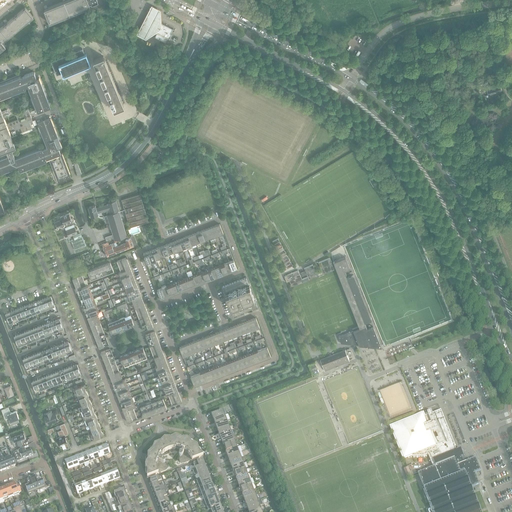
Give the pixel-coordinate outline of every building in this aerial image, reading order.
[(49,22),(89,6),(90,6),(89,4),(91,3),(91,4),(98,2),(98,1),(97,0),(66,0),(63,1),(44,9),(49,23),(49,22)] [(161,12),(152,7),(138,33),(146,38),(159,32),(162,27),(161,12)] [(33,17),(26,8),(24,10),(23,9),(20,11),(27,19),(28,19),(29,20),(33,17)] [(18,29),(27,22),(29,20),(28,19),(27,19),(20,11),(17,14),(18,15),(14,18),(13,18),(10,20),(18,29)] [(8,38),(18,29),(10,20),(7,23),(7,24),(3,27),(3,26),(0,28),(8,38)] [(157,32),(155,36),(155,37),(165,42),(166,43),(168,38),(169,39),(171,34),(170,33),(172,29),(165,25),(162,24),(157,32)] [(75,51),(51,61),(54,71),(56,75),(62,73),(63,76),(69,73),(71,72),(83,67),(84,67),(88,65),(90,64),(86,53),(84,53),(82,48),(75,51)] [(94,60),(93,60),(96,66),(102,83),(103,85),(107,93),(108,95),(114,110),(124,106),(103,56),(94,60)] [(0,152),(0,153),(0,154),(6,152),(8,157),(0,159),(0,214),(5,213),(0,200),(0,173),(18,167),(20,172),(47,161),(46,160),(49,159),(58,182),(71,177),(70,177),(61,154),(62,154),(61,153),(60,154),(58,149),(62,147),(61,147),(50,118),(50,117),(37,122),(38,125),(39,125),(47,148),(42,150),(42,149),(41,149),(15,159),(11,149),(16,147),(15,147),(12,139),(36,129),(28,109),(15,114),(17,119),(6,124),(0,108),(0,97),(25,88),(26,88),(25,87),(28,86),(36,108),(37,112),(50,107),(50,106),(39,77),(36,78),(34,72),(21,76),(21,75),(20,75),(21,76),(0,83),(0,152)] [(488,87),(485,88),(487,92),(489,91),(490,94),(502,90),(499,81),(487,86),(488,87)] [(149,222),(140,194),(121,199),(129,227),(149,222)] [(108,205),(99,207),(101,213),(106,211),(107,215),(104,216),(106,223),(109,222),(113,235),(105,237),(106,240),(114,238),(115,240),(117,239),(126,237),(119,212),(116,201),(107,203),(108,205)] [(99,207),(96,208),(95,205),(88,207),(88,208),(88,211),(89,211),(91,216),(95,215),(95,217),(102,215),(101,213),(99,207)] [(60,216),(62,219),(64,225),(69,223),(69,224),(73,223),(72,221),(73,221),(74,220),(73,218),(71,217),(71,218),(69,213),(60,216)] [(64,225),(62,219),(55,222),(57,227),(60,226),(61,228),(65,226),(64,225)] [(215,225),(218,235),(223,234),(219,223),(215,225)] [(68,237),(73,235),(77,233),(74,227),(73,225),(65,228),(65,229),(62,230),(63,231),(63,232),(65,237),(68,236),(68,237)] [(218,235),(215,225),(210,227),(214,237),(218,235)] [(214,237),(210,227),(206,229),(210,239),(214,237)] [(210,239),(206,229),(201,231),(205,241),(210,239)] [(205,241),(201,231),(197,232),(201,242),(205,241)] [(201,242),(197,232),(192,234),(196,244),(201,242)] [(196,244),(192,234),(188,236),(192,246),(196,244)] [(187,248),(192,246),(188,236),(183,237),(187,248)] [(179,239),(183,249),(187,248),(183,237),(179,239)] [(114,248),(116,253),(133,246),(130,238),(126,239),(127,243),(116,247),(114,248)] [(183,249),(179,239),(174,241),(178,251),(183,249)] [(178,251),(174,241),(170,243),(174,253),(178,251)] [(105,251),(105,253),(105,254),(105,255),(106,255),(107,256),(116,253),(114,248),(116,247),(116,246),(117,245),(116,242),(115,243),(109,245),(108,242),(102,244),(103,247),(103,249),(104,250),(105,251)] [(174,253),(170,243),(165,244),(169,255),(174,253)] [(169,255),(165,244),(161,246),(165,256),(169,255)] [(165,256),(161,246),(156,248),(160,258),(165,256)] [(160,258),(156,248),(152,250),(156,260),(160,258)] [(292,266),(283,249),(278,252),(278,253),(285,265),(287,268),(292,266)] [(156,260),(152,250),(147,251),(151,261),(156,260)] [(151,261),(147,251),(143,253),(146,263),(151,261)] [(116,261),(119,267),(128,263),(126,257),(116,261)] [(370,320),(369,318),(352,276),(352,275),(347,277),(346,275),(346,274),(345,271),(350,269),(345,257),(334,261),(334,260),(333,260),(359,326),(352,329),(353,331),(338,337),(341,344),(364,346),(374,347),(381,347),(373,326),(367,329),(365,323),(370,321),(370,320)] [(291,286),(334,269),(333,266),(332,263),(330,258),(318,262),(321,268),(315,270),(313,265),(304,268),(307,277),(302,279),(298,270),(287,275),(288,278),(291,286)] [(229,261),(232,272),(237,270),(233,260),(229,261)] [(224,263),(228,273),(232,272),(229,261),(224,263)] [(104,264),(108,274),(114,272),(110,262),(104,264)] [(118,273),(130,269),(128,263),(119,267),(121,272),(118,273)] [(220,265),(224,275),(228,273),(224,263),(220,265)] [(108,274),(104,264),(99,267),(102,276),(108,274)] [(215,267),(219,277),(224,275),(220,265),(215,267)] [(102,276),(99,267),(93,269),(97,278),(102,276)] [(211,268),(215,278),(219,277),(215,267),(211,268)] [(206,270),(210,280),(215,278),(211,268),(206,270)] [(97,278),(93,269),(87,271),(91,281),(97,278)] [(118,273),(120,278),(132,273),(130,269),(118,273)] [(202,272),(206,282),(210,280),(206,270),(202,272)] [(197,274),(201,284),(206,282),(202,272),(197,274)] [(120,278),(122,282),(134,278),(132,273),(120,278)] [(197,285),(193,275),(192,273),(187,275),(188,277),(192,287),(197,285)] [(74,284),(84,280),(82,274),(72,278),(74,284)] [(193,275),(197,285),(201,284),(197,274),(193,275)] [(184,279),(188,289),(192,287),(188,277),(184,279)] [(233,316),(257,306),(246,277),(222,286),(233,316)] [(122,282),(124,287),(136,282),(134,278),(122,282)] [(188,289),(184,279),(179,281),(183,291),(188,289)] [(84,280),(74,284),(76,290),(88,285),(86,286),(84,280)] [(179,292),(183,291),(179,281),(175,282),(179,292)] [(137,287),(136,282),(124,287),(125,291),(137,287)] [(174,294),(179,292),(175,282),(170,284),(174,294)] [(170,296),(174,294),(170,284),(166,286),(170,296)] [(88,285),(76,290),(78,294),(90,289),(88,285)] [(165,298),(170,296),(166,286),(161,287),(165,298)] [(125,291),(127,296),(139,291),(137,287),(125,291)] [(160,299),(165,298),(161,287),(157,289),(160,299)] [(80,299),(92,294),(90,289),(78,294),(80,299)] [(129,300),(141,296),(139,291),(127,296),(129,300)] [(92,294),(80,299),(81,303),(94,298),(92,294)] [(46,298),(50,307),(54,305),(54,306),(50,295),(50,296),(46,298)] [(141,296),(129,300),(129,301),(131,300),(133,304),(143,300),(141,296)] [(50,307),(46,298),(41,299),(45,309),(50,307)] [(94,298),(81,303),(83,308),(95,303),(94,298)] [(37,301),(41,310),(45,309),(41,299),(37,301)] [(134,308),(144,305),(143,300),(133,304),(134,308)] [(32,303),(36,312),(41,310),(37,301),(32,303)] [(28,305),(32,314),(36,312),(32,303),(28,305)] [(95,303),(83,308),(85,312),(97,307),(95,303)] [(24,306),(27,316),(32,314),(28,305),(24,306)] [(137,314),(147,310),(144,305),(134,308),(134,309),(135,309),(137,314)] [(19,308),(23,317),(27,316),(24,306),(19,308)] [(97,307),(85,312),(87,317),(99,312),(97,307)] [(15,310),(18,319),(23,317),(19,308),(15,310)] [(10,312),(14,321),(18,319),(15,310),(10,312)] [(139,320),(149,316),(147,310),(137,314),(139,320)] [(14,321),(10,312),(6,313),(5,312),(5,313),(9,322),(9,323),(10,323),(9,323),(14,321)] [(99,312),(87,317),(88,321),(98,317),(97,313),(99,312)] [(124,317),(128,326),(131,325),(134,324),(130,314),(124,317)] [(141,325),(151,321),(149,316),(139,320),(141,325)] [(98,317),(88,321),(90,326),(100,322),(98,317)] [(119,319),(122,328),(125,327),(125,328),(128,326),(124,317),(119,319)] [(251,319),(255,329),(260,328),(256,317),(251,319)] [(55,320),(58,330),(63,328),(63,329),(59,318),(59,319),(55,320)] [(113,321),(117,331),(120,330),(120,329),(122,328),(119,319),(113,321)] [(255,329),(251,319),(246,321),(250,331),(255,329)] [(58,330),(55,320),(50,322),(54,332),(58,330)] [(117,331),(113,321),(107,323),(111,333),(114,332),(117,331)] [(151,321),(141,325),(143,331),(153,327),(151,321)] [(250,331),(246,321),(242,323),(246,333),(250,331)] [(46,324),(49,333),(54,332),(50,322),(46,324)] [(100,322),(90,326),(92,331),(102,327),(100,322)] [(242,323),(237,324),(241,335),(246,333),(242,323)] [(49,333),(46,324),(41,326),(45,335),(49,333)] [(233,326),(237,336),(241,335),(237,324),(233,326)] [(37,327),(40,337),(45,335),(41,326),(37,327)] [(237,336),(233,326),(229,328),(232,338),(237,336)] [(40,337),(37,327),(32,329),(36,338),(40,337)] [(102,327),(92,331),(95,337),(104,333),(102,327)] [(232,338),(229,328),(224,330),(228,340),(232,338)] [(28,331),(31,340),(36,338),(32,329),(28,331)] [(220,331),(223,341),(228,340),(224,330),(220,331)] [(31,340),(28,331),(23,333),(27,342),(31,340)] [(147,341),(157,337),(155,331),(145,335),(147,341)] [(223,341),(220,331),(215,333),(219,343),(223,341)] [(19,334),(23,344),(27,342),(23,333),(19,334)] [(106,339),(104,333),(95,337),(97,342),(106,339)] [(210,335),(214,345),(219,343),(215,333),(210,335)] [(23,344),(19,334),(15,336),(14,335),(18,346),(18,345),(23,344)] [(214,345),(210,335),(206,337),(210,347),(214,345)] [(149,347),(159,343),(157,337),(147,341),(149,347)] [(210,347),(206,337),(202,338),(205,348),(210,347)] [(205,348),(202,338),(197,340),(201,350),(205,348)] [(106,339),(97,342),(99,348),(109,344),(106,339)] [(201,350),(197,340),(193,342),(196,352),(201,350)] [(63,343),(67,353),(71,351),(72,352),(72,351),(68,341),(63,343)] [(196,352),(193,342),(188,344),(192,354),(196,352)] [(59,345),(63,354),(67,353),(63,343),(59,345)] [(152,352),(161,348),(159,343),(149,347),(152,352)] [(192,354),(188,344),(184,345),(188,355),(192,354)] [(55,347),(58,356),(63,354),(59,345),(55,347)] [(188,355),(184,345),(179,347),(183,357),(188,355)] [(50,348),(54,358),(58,356),(55,347),(50,348)] [(137,349),(141,361),(147,359),(143,347),(140,348),(140,347),(137,349)] [(262,348),(266,359),(271,357),(267,347),(262,348)] [(46,350),(49,359),(54,358),(50,348),(46,350)] [(153,358),(163,354),(161,348),(152,352),(154,357),(153,358)] [(258,350),(262,360),(266,359),(262,348),(258,350)] [(103,358),(112,354),(110,349),(101,352),(103,358)] [(131,351),(136,363),(141,361),(137,349),(134,350),(131,351)] [(49,359),(46,350),(41,352),(45,361),(49,359)] [(253,352),(257,362),(262,360),(258,350),(253,352)] [(345,350),(334,354),(320,360),(324,371),(349,361),(345,350)] [(136,363),(131,351),(129,352),(125,353),(130,365),(136,363)] [(37,354),(40,363),(45,361),(41,352),(37,354)] [(249,354),(253,364),(257,362),(253,352),(249,354)] [(124,367),(130,365),(125,353),(122,354),(120,356),(124,367)] [(32,355),(36,365),(40,363),(37,354),(32,355)] [(112,354),(103,358),(105,364),(115,360),(112,354)] [(155,362),(165,358),(163,354),(153,358),(155,362)] [(244,355),(248,365),(253,364),(249,354),(244,355)] [(28,357),(31,366),(36,365),(32,355),(28,357)] [(240,357),(244,367),(248,365),(244,355),(240,357)] [(31,366),(28,357),(23,359),(23,358),(27,369),(27,368),(31,366)] [(235,359),(239,369),(244,367),(240,357),(235,359)] [(155,368),(167,363),(165,358),(155,362),(157,367),(155,367),(155,368)] [(239,369),(235,359),(231,361),(235,371),(239,369)] [(115,360),(105,364),(107,369),(117,366),(115,360)] [(226,362),(230,372),(235,371),(231,361),(226,362)] [(222,364),(226,374),(230,372),(226,362),(222,364)] [(72,366),(76,375),(80,374),(81,374),(77,363),(76,364),(77,364),(72,366)] [(157,372),(169,367),(167,363),(155,368),(157,372)] [(217,366),(221,376),(226,374),(222,364),(217,366)] [(68,368),(71,377),(76,375),(72,366),(68,368)] [(117,366),(107,369),(109,375),(119,371),(117,366)] [(213,368),(217,378),(221,376),(217,366),(213,368)] [(158,377),(170,372),(169,367),(157,372),(158,377)] [(63,369),(67,379),(71,377),(68,368),(63,369)] [(208,369),(212,379),(217,378),(213,368),(208,369)] [(59,371),(62,380),(67,379),(63,369),(59,371)] [(204,371),(208,381),(212,379),(208,369),(204,371)] [(54,373),(58,382),(62,380),(59,371),(54,373)] [(119,371),(109,375),(111,379),(121,376),(119,371)] [(199,373),(203,383),(208,381),(204,371),(199,373)] [(160,381),(172,377),(170,372),(158,377),(160,381)] [(50,375),(53,384),(58,382),(54,373),(50,375)] [(195,374),(199,384),(203,383),(199,373),(195,374)] [(199,384),(195,374),(190,376),(194,386),(199,384)] [(45,376),(49,386),(53,384),(50,375),(45,376)] [(41,378),(45,387),(49,386),(45,376),(41,378)] [(121,376),(111,379),(113,384),(125,379),(123,380),(121,376)] [(162,386),(174,381),(172,377),(160,381),(160,382),(158,383),(159,386),(162,385),(162,386)] [(36,380),(40,389),(45,387),(41,378),(36,380)] [(125,379),(113,384),(114,388),(127,384),(125,379)] [(40,389),(36,380),(32,381),(31,381),(34,388),(33,389),(34,391),(35,391),(36,392),(36,391),(40,389)] [(174,381),(162,386),(164,390),(176,385),(174,381)] [(75,393),(85,390),(85,388),(85,387),(85,386),(85,385),(85,384),(85,383),(85,384),(73,389),(75,393)] [(127,384),(114,388),(116,393),(128,388),(127,384)] [(165,395),(177,390),(176,385),(164,390),(165,395)] [(10,386),(6,388),(4,388),(8,398),(14,395),(10,386)] [(130,393),(128,388),(116,393),(118,397),(130,393)] [(78,398),(88,394),(87,393),(87,392),(86,391),(85,390),(75,393),(75,394),(76,393),(78,398)] [(170,399),(180,396),(177,390),(165,395),(168,394),(170,399)] [(132,397),(130,393),(118,397),(120,402),(132,397)] [(80,402),(89,398),(88,397),(88,396),(88,395),(88,394),(78,398),(80,402)] [(180,396),(170,399),(172,405),(182,401),(180,396)] [(134,402),(132,397),(120,402),(121,406),(134,402)] [(81,407),(91,403),(91,402),(91,401),(90,401),(90,400),(89,400),(89,398),(80,402),(81,407)] [(157,401),(161,411),(167,409),(163,399),(157,401)] [(151,403),(155,413),(161,411),(157,401),(151,403)] [(135,406),(134,402),(121,406),(123,411),(135,406)] [(91,403),(81,407),(78,408),(80,412),(81,412),(92,407),(92,406),(92,405),(92,404),(91,403)] [(146,406),(150,415),(155,413),(151,403),(146,406)] [(123,411),(125,416),(135,413),(133,407),(135,406),(123,411)] [(150,415),(146,406),(140,408),(144,418),(150,415)] [(19,418),(16,411),(10,413),(8,407),(1,410),(4,418),(8,417),(10,421),(19,418)] [(82,416),(85,416),(94,412),(94,411),(93,410),(92,407),(81,412),(82,416)] [(215,420),(225,416),(222,410),(211,415),(212,418),(214,417),(215,420)] [(424,489),(433,511),(481,511),(472,487),(479,484),(475,473),(481,470),(476,457),(469,460),(461,463),(458,456),(461,455),(459,451),(457,452),(455,446),(441,410),(433,413),(432,412),(428,413),(428,415),(424,417),(423,414),(391,426),(404,459),(411,456),(412,456),(414,456),(416,457),(418,457),(420,457),(422,457),(424,456),(426,456),(428,455),(433,467),(418,474),(424,489)] [(44,417),(47,425),(58,420),(55,413),(53,414),(51,411),(43,414),(45,417),(44,417)] [(86,420),(96,416),(96,415),(95,414),(94,412),(85,416),(86,420)] [(135,413),(125,416),(128,422),(137,419),(135,413)] [(86,425),(97,421),(97,419),(97,418),(97,417),(96,416),(86,420),(84,421),(86,425)] [(215,426),(227,421),(225,416),(215,420),(216,422),(214,423),(215,426)] [(88,430),(100,425),(99,424),(99,423),(98,423),(97,421),(86,425),(86,426),(86,427),(87,429),(88,429),(88,430)] [(219,430),(229,426),(227,421),(215,426),(216,428),(218,428),(219,430)] [(68,434),(64,423),(60,425),(64,436),(64,435),(65,436),(68,434)] [(89,435),(91,434),(101,430),(100,428),(100,427),(100,426),(100,425),(88,430),(87,430),(89,435)] [(219,436),(231,432),(229,426),(219,430),(220,433),(218,434),(219,436)] [(91,434),(89,435),(88,435),(90,440),(104,434),(105,435),(105,434),(104,434),(103,433),(102,432),(101,430),(91,434)] [(223,441),(233,437),(231,432),(219,436),(220,439),(222,438),(223,441)] [(11,438),(14,447),(22,444),(21,440),(26,438),(24,433),(11,438)] [(65,437),(65,436),(64,435),(64,436),(57,438),(59,445),(61,445),(63,450),(66,448),(66,449),(69,448),(67,442),(66,440),(67,439),(66,437),(65,437)] [(164,439),(168,450),(169,450),(171,449),(173,449),(175,449),(176,449),(180,451),(179,454),(179,455),(179,456),(179,457),(180,457),(179,458),(179,459),(179,460),(179,461),(180,462),(181,463),(182,464),(183,464),(184,464),(185,463),(203,456),(199,452),(197,446),(191,444),(186,442),(187,440),(181,440),(176,437),(170,439),(164,439)] [(223,447),(235,442),(233,437),(223,441),(224,444),(222,444),(223,447)] [(148,461),(145,466),(147,472),(147,478),(166,471),(166,470),(167,470),(168,469),(168,468),(168,467),(168,466),(167,465),(167,464),(166,464),(166,463),(165,463),(165,462),(164,461),(163,460),(160,459),(162,454),(163,453),(164,453),(165,452),(166,452),(167,451),(168,450),(164,439),(160,443),(154,445),(152,451),(147,455),(150,456),(148,461)] [(225,452),(237,448),(235,442),(223,447),(224,447),(225,449),(226,449),(227,451),(225,452)] [(112,453),(109,448),(107,449),(106,446),(101,448),(104,456),(112,453)] [(96,450),(99,458),(104,456),(101,448),(96,450)] [(229,457),(239,453),(237,448),(225,452),(226,455),(228,454),(229,457)] [(16,452),(20,460),(33,455),(31,450),(26,452),(24,449),(16,452)] [(91,452),(94,460),(99,458),(96,450),(91,452)] [(86,454),(89,462),(94,460),(91,452),(86,454)] [(239,453),(229,457),(230,460),(229,460),(230,463),(241,458),(239,453)] [(81,456),(84,464),(89,462),(86,454),(82,455),(81,456)] [(76,458),(79,466),(84,464),(81,456),(76,458)] [(16,465),(12,457),(7,459),(11,467),(16,465)] [(71,460),(74,468),(79,466),(76,458),(71,460)] [(233,468),(243,464),(241,458),(230,463),(231,466),(232,465),(233,468)] [(11,467),(7,459),(3,461),(6,469),(11,467)] [(74,468),(71,460),(65,462),(68,470),(74,468)] [(195,469),(204,465),(202,460),(193,464),(195,469)] [(234,474),(245,469),(243,464),(233,468),(234,470),(233,471),(234,474)] [(204,465),(195,469),(193,470),(195,475),(197,474),(206,470),(204,465)] [(236,479),(247,475),(245,469),(234,474),(235,476),(236,476),(237,478),(236,479)] [(199,479),(208,475),(206,470),(197,474),(198,475),(196,475),(195,476),(196,478),(197,479),(199,478),(199,479)] [(110,473),(113,481),(119,479),(116,471),(110,473)] [(105,475),(108,483),(113,481),(110,473),(105,475)] [(100,477),(103,485),(108,483),(105,475),(100,477)] [(208,475),(199,479),(196,480),(198,485),(201,484),(210,480),(208,475)] [(239,484),(249,480),(247,475),(236,479),(237,482),(238,481),(239,484)] [(45,487),(42,479),(39,480),(37,476),(32,478),(37,491),(45,487)] [(152,486),(161,482),(164,481),(162,476),(150,480),(152,486)] [(95,479),(98,487),(103,485),(100,477),(95,479)] [(37,491),(32,478),(26,480),(28,485),(25,486),(28,494),(37,491)] [(98,487),(95,479),(90,481),(93,489),(98,487)] [(210,480),(201,484),(198,485),(200,490),(203,489),(212,486),(210,480)] [(240,489),(251,485),(249,480),(239,484),(240,486),(239,487),(240,489)] [(85,482),(88,491),(93,489),(90,481),(85,482)] [(154,491),(163,487),(166,486),(164,481),(161,482),(152,486),(154,491)] [(80,484),(83,493),(88,491),(85,482),(80,484)] [(21,492),(18,485),(16,486),(14,484),(9,486),(13,496),(19,494),(18,493),(21,492)] [(83,493),(80,484),(75,486),(78,495),(83,493)] [(242,495),(253,490),(251,485),(240,489),(240,490),(241,490),(241,492),(243,492),(243,494),(242,495)] [(13,496),(9,486),(4,488),(9,498),(13,496)] [(156,496),(165,492),(168,491),(166,486),(163,487),(154,491),(156,496)] [(214,490),(212,486),(203,489),(200,490),(202,495),(205,494),(214,490)] [(115,497),(125,494),(125,492),(125,491),(125,490),(125,489),(125,488),(125,487),(125,488),(123,489),(120,490),(118,491),(116,492),(114,493),(115,497)] [(9,498),(4,488),(0,489),(0,490),(3,499),(4,500),(8,498),(9,498)] [(214,490),(205,494),(202,495),(204,500),(207,499),(216,496),(214,490)] [(246,499),(255,496),(253,490),(242,495),(243,497),(245,497),(246,499)] [(158,501),(167,497),(170,496),(168,491),(165,492),(156,496),(158,501)] [(216,496),(207,499),(204,500),(206,505),(209,504),(218,501),(216,496)] [(246,506),(258,501),(255,496),(246,499),(247,502),(245,503),(246,506)] [(167,497),(158,501),(160,506),(169,502),(167,497)] [(118,502),(120,506),(129,502),(128,501),(128,500),(128,499),(128,498),(118,502)] [(99,511),(100,511),(96,501),(92,503),(93,507),(85,510),(85,511),(99,511)] [(218,501),(209,504),(206,505),(208,510),(211,509),(220,506),(218,501)] [(250,510),(260,506),(258,501),(246,506),(247,508),(249,508),(250,510)] [(120,506),(121,510),(131,507),(131,506),(131,505),(130,505),(130,504),(129,502),(120,506)] [(162,511),(171,507),(170,507),(172,506),(173,504),(172,503),(171,502),(169,503),(169,502),(160,506),(162,511)]
